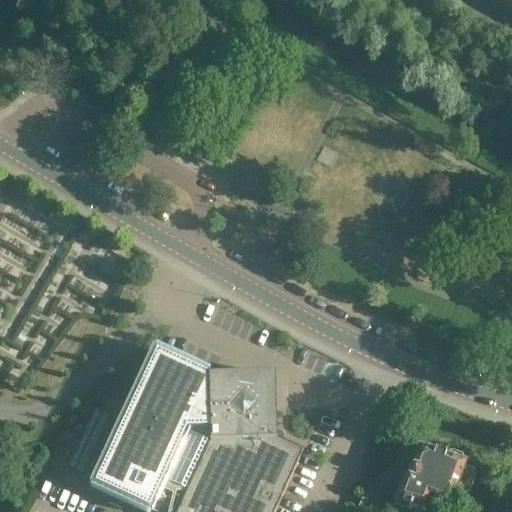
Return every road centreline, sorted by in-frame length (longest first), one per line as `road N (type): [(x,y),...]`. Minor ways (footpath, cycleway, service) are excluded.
road 1 (unclassified): [(365,411),(162,309),(184,253)]
road 2 (secondary): [(389,361),(184,253)]
road 3 (secondary): [(184,253),(0,149)]
road 4 (secondary): [(511,402),(389,361)]
